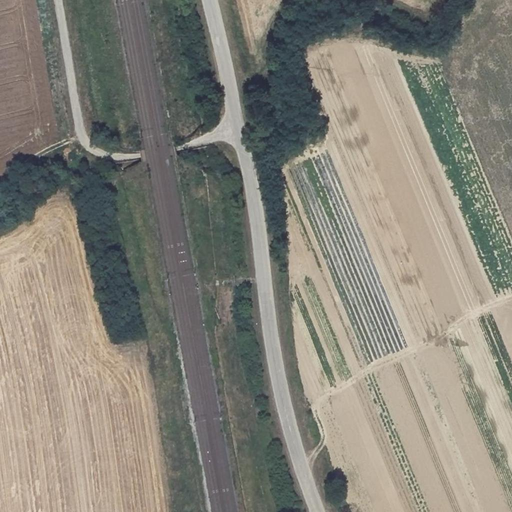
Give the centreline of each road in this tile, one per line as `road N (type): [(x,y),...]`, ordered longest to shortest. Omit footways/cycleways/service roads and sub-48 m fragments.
road 1 (unclassified): [(321,511),(276,375),(259,218),(212,0)]
road 2 (track): [(238,130),(139,155),(94,150),(80,136),(58,0)]
